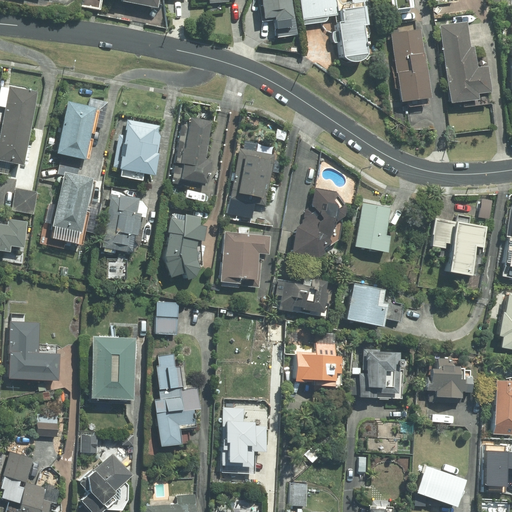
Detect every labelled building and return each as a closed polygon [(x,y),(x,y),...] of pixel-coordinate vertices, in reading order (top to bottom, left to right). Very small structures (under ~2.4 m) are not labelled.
[(117,2),(152,9),(154,0),(113,0),(117,1),(117,2)] [(255,0),(258,20),(268,19),(269,22),(287,20),(284,0),(255,0)] [(298,0),(301,20),(337,16),(337,23),(333,24),(337,56),(338,59),(339,61),(341,62),(343,63),(346,64),(348,64),(350,64),(353,64),(355,62),(357,61),(359,60),(360,58),(362,56),(358,28),(364,27),(362,12),(360,3),(360,2),(367,1),(366,0),(350,0),(351,1),(351,4),(336,6),(335,2),(334,0),(298,0)] [(385,0),(387,12),(391,11),(391,15),(404,14),(404,10),(407,9),(405,0),(385,0)] [(446,106),(473,102),(473,95),(486,94),(483,67),(472,69),(469,48),(466,48),(463,23),(436,27),(446,106)] [(425,100),(417,31),(388,34),(396,103),(425,100)] [(0,111),(0,159),(18,163),(33,90),(6,85),(0,111)] [(49,151),(78,158),(89,105),(61,99),(49,151)] [(180,121),(168,182),(197,187),(198,184),(203,185),(205,175),(203,175),(206,159),(199,157),(206,119),(186,115),(184,122),(180,121)] [(112,167),(147,173),(156,124),(124,118),(123,122),(120,122),(118,134),(115,133),(109,165),(112,166),(112,167)] [(271,153),(237,147),(227,198),(261,205),(271,153)] [(74,230),(86,176),(57,169),(45,224),(74,230)] [(34,191),(12,186),(8,209),(30,213),(34,191)] [(287,251),(313,256),(320,252),(317,247),(326,240),(324,238),(324,235),(327,234),(328,227),(330,226),(331,221),(341,214),(342,205),(332,191),(311,187),(308,201),(306,201),(303,215),(298,219),(298,222),(291,226),(287,251)] [(137,231),(141,207),(136,199),(105,193),(95,245),(98,245),(97,250),(108,252),(109,247),(126,251),(130,233),(131,233),(132,230),(137,231)] [(351,246),(383,252),(386,235),(382,235),(386,209),(359,203),(351,246)] [(511,205),(509,205),(503,236),(506,237),(501,265),(511,267),(511,205)] [(180,214),(168,212),(167,217),(165,216),(163,231),(165,231),(160,256),(162,260),(160,261),(165,276),(179,271),(182,278),(190,275),(195,267),(192,258),(191,247),(193,238),(199,239),(201,225),(193,223),(195,216),(180,213),(180,214)] [(0,248),(3,249),(4,244),(17,246),(21,220),(3,217),(3,220),(0,219),(0,248)] [(481,224),(450,219),(450,221),(432,217),(428,236),(445,239),(439,271),(464,275),(469,245),(477,247),(481,224)] [(234,285),(257,287),(260,253),(264,253),(266,235),(220,231),(215,281),(235,283),(234,285)] [(344,250),(332,248),(329,261),(341,263),(344,250)] [(287,311),(322,317),(325,304),(322,303),(324,293),(321,292),(323,281),(307,278),(306,286),(279,281),(274,309),(287,312),(287,311)] [(380,290),(350,284),(342,320),(376,327),(382,303),(377,302),(380,290)] [(495,347),(511,349),(511,293),(503,292),(500,311),(498,311),(493,336),(497,336),(495,347)] [(153,333),(174,334),(175,302),(154,301),(153,333)] [(3,377),(54,380),(55,353),(36,351),(37,322),(7,320),(6,349),(4,349),(3,377)] [(82,396),(125,397),(128,337),(85,335),(82,396)] [(330,355),(331,342),(313,341),(313,351),(292,350),(290,379),(306,380),(306,378),(312,378),(311,389),(322,389),(322,385),(330,385),(330,383),(336,384),(337,355),(330,355)] [(396,397),(397,351),(376,351),(376,348),(360,347),(359,368),(355,368),(354,396),(396,397)] [(152,365),(156,398),(150,399),(155,445),(175,443),(173,428),(191,426),(189,409),(196,408),(193,387),(179,388),(177,365),(171,365),(170,354),(154,355),(155,365),(152,365)] [(427,402),(458,403),(458,391),(468,391),(469,376),(459,375),(460,368),(454,368),(455,365),(447,365),(448,358),(433,357),(432,368),(425,367),(425,376),(423,376),(422,390),(427,390),(427,402)] [(510,380),(492,379),(489,423),(490,423),(490,433),(510,434),(511,425),(511,424),(511,382),(510,382),(510,380)] [(47,391),(40,392),(42,400),(49,399),(47,391)] [(240,409),(221,407),(216,465),(219,466),(218,471),(251,474),(252,451),(260,452),(262,427),(247,425),(248,422),(239,421),(240,409)] [(34,435),(54,436),(55,418),(35,417),(34,435)] [(131,433),(118,433),(118,445),(130,445),(131,433)] [(94,452),(95,435),(79,434),(78,451),(94,452)] [(310,445),(300,455),(308,464),(319,454),(310,445)] [(30,458),(6,451),(0,471),(0,499),(5,501),(1,511),(41,511),(42,508),(55,511),(58,503),(52,501),(56,487),(43,483),(41,488),(23,482),(30,458)] [(128,473),(110,453),(91,469),(90,468),(77,479),(78,481),(76,482),(85,492),(76,499),(86,511),(98,511),(115,498),(116,488),(123,482),(121,480),(128,473)] [(412,492),(452,506),(461,478),(421,464),(412,492)] [(303,506),(305,483),(288,482),(287,505),(303,506)] [(140,507),(140,511),(190,511),(189,494),(173,495),(174,505),(140,507)]
